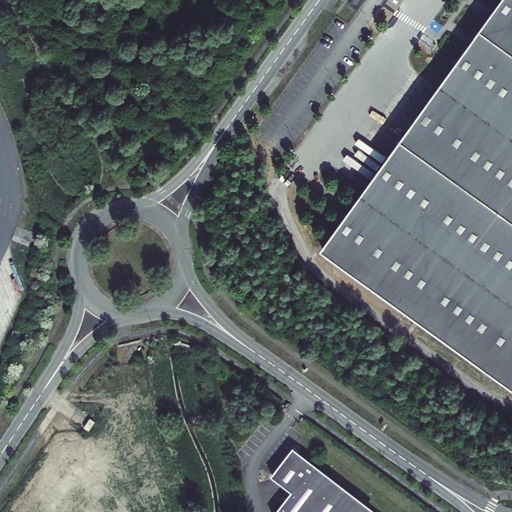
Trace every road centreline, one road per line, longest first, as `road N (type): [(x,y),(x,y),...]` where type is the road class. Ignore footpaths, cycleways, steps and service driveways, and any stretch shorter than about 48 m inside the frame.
road 1 (unclassified): [(171,293),(422,470)]
road 2 (unclassified): [(162,221),(315,0)]
road 3 (unclassified): [(99,302),(0,458)]
road 4 (unclassified): [(162,221),(128,210),(95,223),(79,255),(99,302)]
